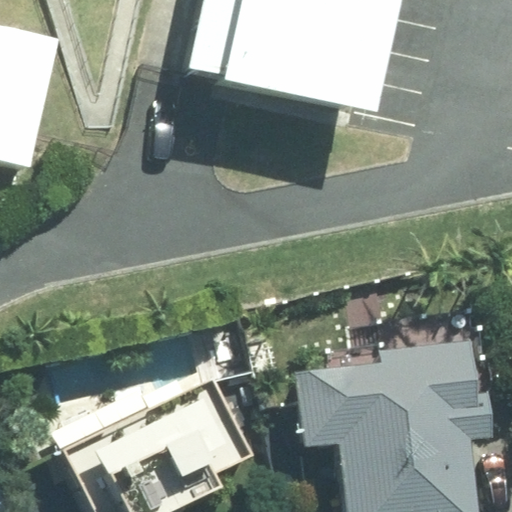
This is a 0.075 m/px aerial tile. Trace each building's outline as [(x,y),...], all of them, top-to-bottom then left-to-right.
[(363,0),(228,0),(219,49),(348,75),(363,0)] [(0,4),(0,161),(52,170),(77,17),(0,4)] [(264,415),(295,411),(307,505),(437,490),(426,402),(448,400),(444,365),(427,368),(419,309),(253,328),(264,415)] [(177,370),(53,427),(92,511),(172,511),(231,486),(177,370)] [(10,511),(2,470),(0,470),(0,511),(10,511)]
